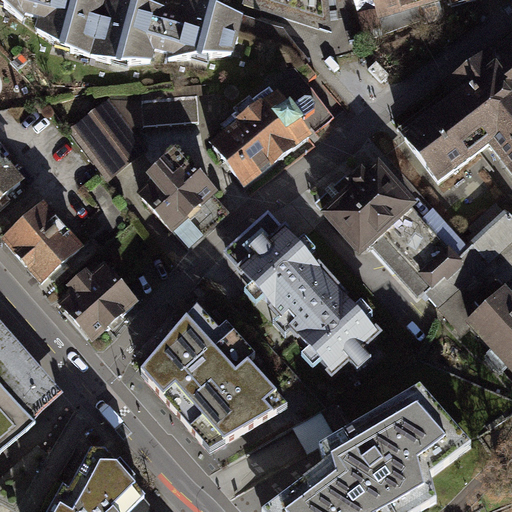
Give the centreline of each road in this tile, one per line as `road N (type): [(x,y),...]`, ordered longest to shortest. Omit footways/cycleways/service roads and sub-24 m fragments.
road 1 (residential): [(511,23),(258,209),(115,356),(104,399)]
road 2 (residential): [(104,399),(0,284)]
road 3 (residential): [(203,511),(104,399)]
